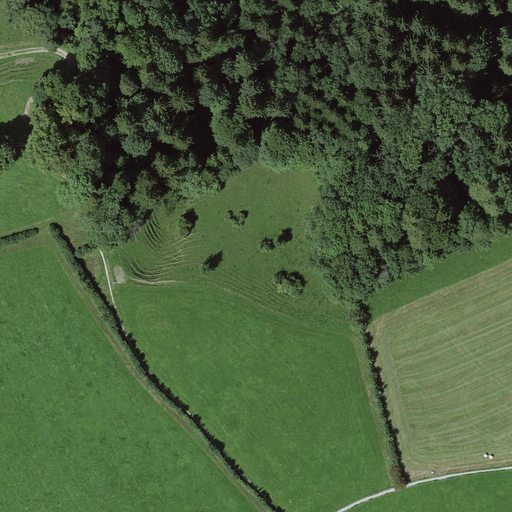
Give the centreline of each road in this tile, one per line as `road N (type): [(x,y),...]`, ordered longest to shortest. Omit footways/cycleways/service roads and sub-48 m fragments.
road 1 (track): [(0,56),(55,49),(67,58),(63,77),(28,104),(30,144)]
road 2 (track): [(0,238),(83,207),(70,181),(30,144)]
